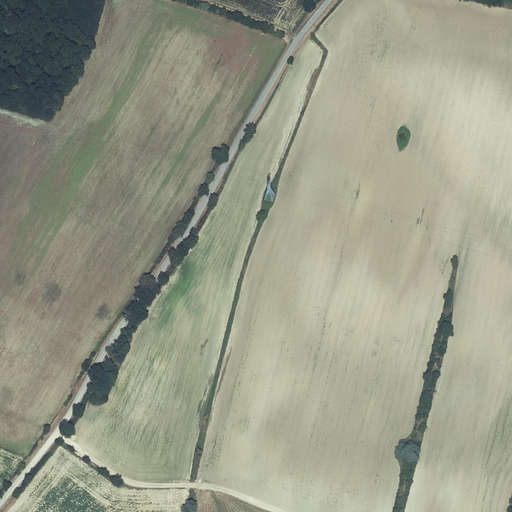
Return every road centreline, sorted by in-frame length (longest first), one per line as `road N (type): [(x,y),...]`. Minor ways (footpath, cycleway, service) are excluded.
road 1 (tertiary): [(0,504),(188,231),(296,40),(329,0)]
road 2 (track): [(56,432),(119,479),(199,486),(220,511)]
